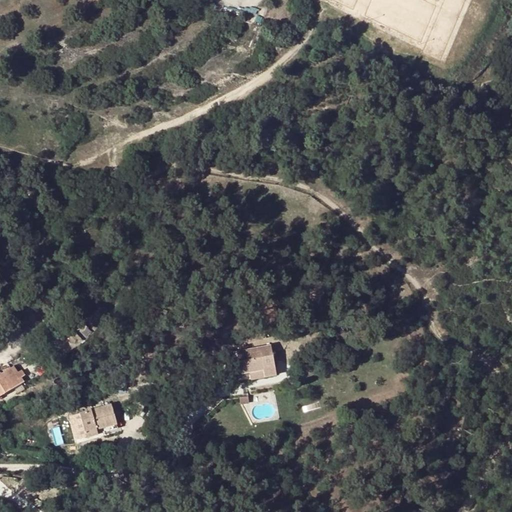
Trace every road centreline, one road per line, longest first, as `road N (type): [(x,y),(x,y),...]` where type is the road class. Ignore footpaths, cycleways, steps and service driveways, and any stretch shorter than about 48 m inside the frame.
road 1 (track): [(111,155),(117,177),(139,181),(188,165),(304,185),(334,201),(425,297),(432,329),(511,379)]
road 2 (track): [(283,59),(247,88),(115,146),(111,155)]
